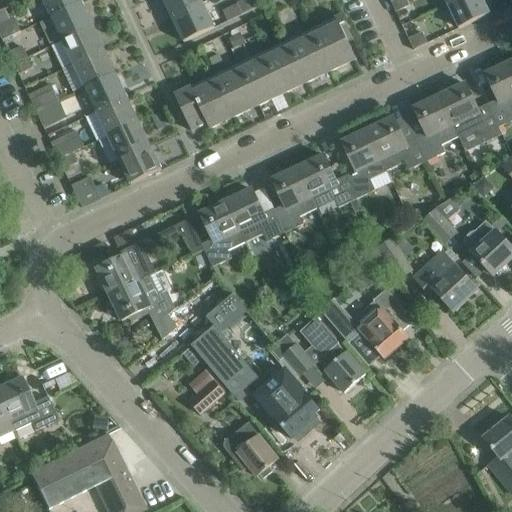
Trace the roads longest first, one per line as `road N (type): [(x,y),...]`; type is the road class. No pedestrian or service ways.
road 1 (residential): [(51,246),(511,28)]
road 2 (residential): [(225,511),(48,313)]
road 3 (tertiary): [(311,511),(489,347)]
road 4 (residential): [(51,246),(0,133)]
